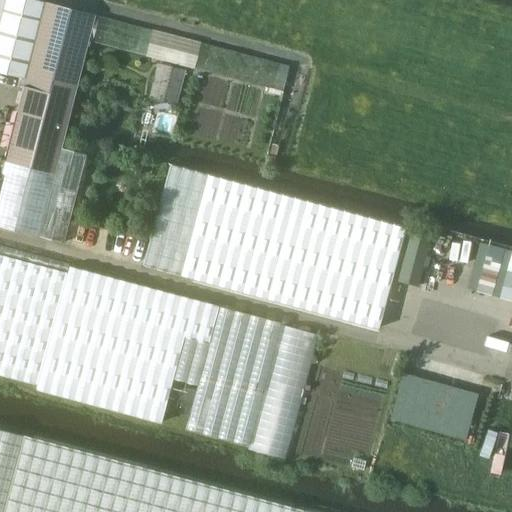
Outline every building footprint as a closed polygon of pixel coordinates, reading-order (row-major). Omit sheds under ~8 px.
[(0,0),(0,67),(25,74),(77,88),(96,16),(35,0),(0,0)] [(152,30),(146,55),(195,68),(201,43),(152,30)] [(159,63),(151,96),(176,102),(185,70),(159,63)] [(0,169),(0,227),(38,237),(61,148),(77,88),(25,74),(0,169)] [(61,148),(38,237),(63,243),(85,155),(61,148)] [(169,165),(142,265),(378,328),(405,228),(169,165)] [(416,286),(429,238),(411,233),(398,280),(416,286)] [(480,243),(468,288),(476,291),(488,245),(480,243)] [(504,249),(492,295),(499,297),(511,251),(504,249)] [(67,273),(0,254),(0,375),(37,385),(36,389),(160,422),(184,335),(208,342),(218,306),(69,266),(67,273)] [(281,326),(247,449),(286,460),(320,337),(281,326)] [(403,373),(391,419),(465,440),(478,394),(403,373)] [(456,374),(454,383),(471,385),(473,376),(456,374)] [(0,429),(0,511),(308,511),(271,502),(0,429)]
